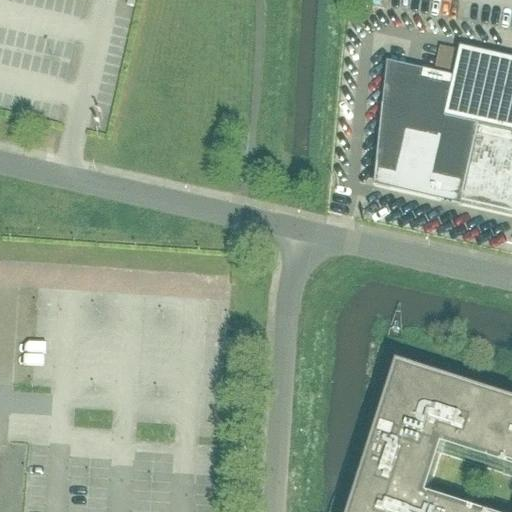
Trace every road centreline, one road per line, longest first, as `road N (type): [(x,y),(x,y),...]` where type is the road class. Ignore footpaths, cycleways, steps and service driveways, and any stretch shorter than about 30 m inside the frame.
road 1 (unclassified): [(303,235),(0,166)]
road 2 (unclassified): [(303,235),(286,333),(275,511)]
road 3 (unclassified): [(511,282),(303,235)]
